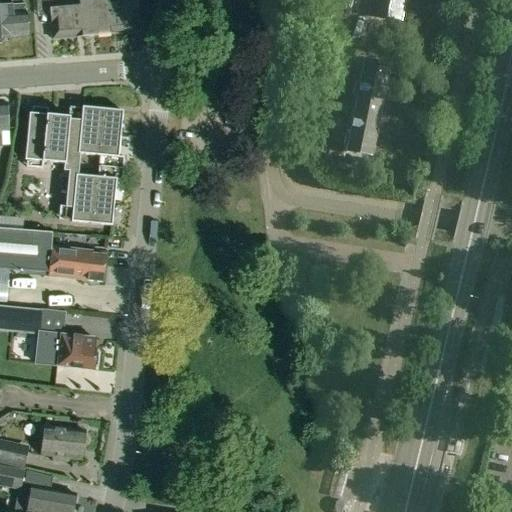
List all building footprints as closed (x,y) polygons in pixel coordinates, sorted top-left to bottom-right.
[(11,0),(12,5),(0,6),(0,44),(1,44),(6,39),(12,38),(28,36),(25,4),(24,4),(23,0),(11,0)] [(52,40),(75,38),(72,0),(64,1),(63,0),(35,0),(37,18),(50,17),(52,40)] [(75,0),(72,0),(75,38),(97,36),(101,38),(105,37),(109,35),(115,34),(112,0),(75,0)] [(136,0),(112,0),(115,34),(139,32),(136,0)] [(400,0),(376,0),(374,10),(398,15),(400,0)] [(348,151),(371,155),(388,67),(365,63),(348,151)] [(115,180),(120,180),(123,157),(117,156),(122,111),(81,107),(81,108),(68,107),(68,117),(46,115),(47,109),(31,107),(31,114),(28,114),(24,160),(26,160),(25,167),(41,169),(42,162),(62,164),(62,171),(67,171),(64,206),(59,206),(58,219),(70,220),(70,222),(111,226),(115,180)] [(0,229),(0,268),(49,272),(51,247),(52,233),(0,229)] [(91,252),(51,247),(49,272),(60,273),(59,277),(101,282),(104,256),(91,254),(91,252)] [(9,298),(48,299),(48,289),(9,288),(9,298)] [(52,305),(74,303),(74,292),(51,295),(52,305)] [(38,328),(40,311),(0,307),(0,325),(10,326),(11,325),(38,328)] [(95,347),(94,347),(94,339),(60,335),(50,334),(48,351),(58,352),(57,366),(92,370),(92,369),(96,366),(97,366),(98,352),(95,349),(95,347)] [(67,463),(68,459),(80,460),(84,431),(44,426),(41,456),(52,457),(52,462),(67,463)] [(0,461),(22,467),(26,451),(2,446),(3,441),(0,440),(0,461)] [(23,471),(0,466),(0,487),(19,491),(23,471)] [(32,487),(27,511),(71,511),(74,494),(32,487)]
